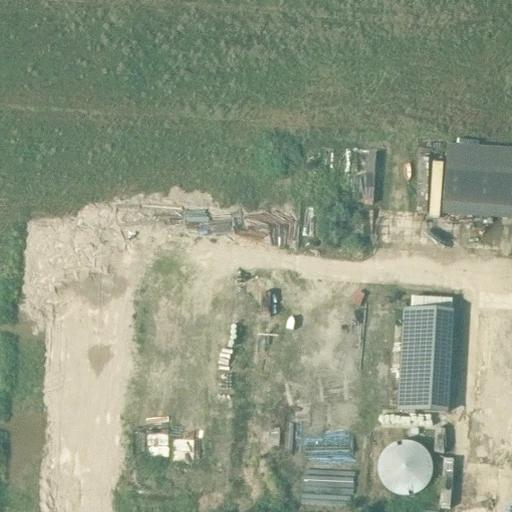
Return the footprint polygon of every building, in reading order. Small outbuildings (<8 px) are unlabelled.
[(444,215),(511,219),(511,150),(448,147),(444,215)] [(377,202),(378,153),(366,153),(365,202),(377,202)] [(338,237),(358,236),(357,215),(337,216),(338,237)] [(447,413),(453,293),(418,291),(416,312),(403,311),(397,410),(447,413)] [(335,324),(336,311),(313,309),(310,334),(321,335),(323,322),(335,324)] [(288,475),(348,484),(365,364),(318,357),(318,355),(305,353),(288,475)] [(426,469),(427,463),(426,457),(424,450),(421,444),(417,439),(413,436),(408,433),(404,432),(396,430),(389,431),(382,432),(377,435),(371,439),(367,444),(364,450),(362,456),(361,462),(362,468),(363,474),(366,480),(370,485),(375,490),(382,493),(392,496),(399,495),(406,494),(412,490),(417,486),(421,481),(424,476),(426,469)]
